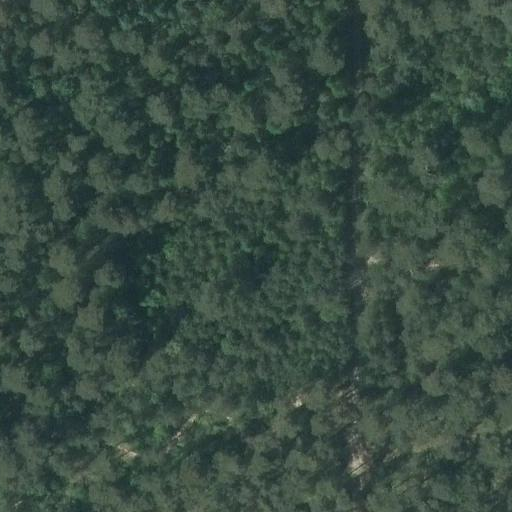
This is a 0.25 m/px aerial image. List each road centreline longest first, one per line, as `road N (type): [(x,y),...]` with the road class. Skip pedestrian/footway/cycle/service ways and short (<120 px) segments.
road 1 (track): [(357,0),(356,248)]
road 2 (track): [(356,248),(351,399)]
